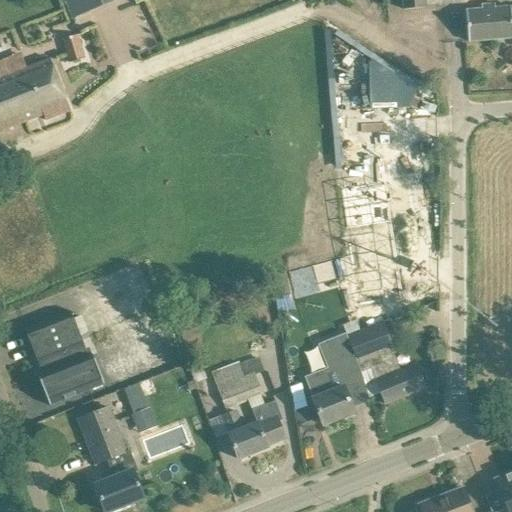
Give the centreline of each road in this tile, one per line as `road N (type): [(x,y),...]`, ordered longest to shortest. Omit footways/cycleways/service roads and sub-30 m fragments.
road 1 (unknown): [(71,143),(109,102),(171,58),(228,32),(323,7),(362,31),(461,123)]
road 2 (residential): [(457,436),(457,127),(479,109),(511,107)]
road 3 (tertiary): [(268,511),(457,436)]
road 4 (unclassified): [(44,511),(0,396)]
